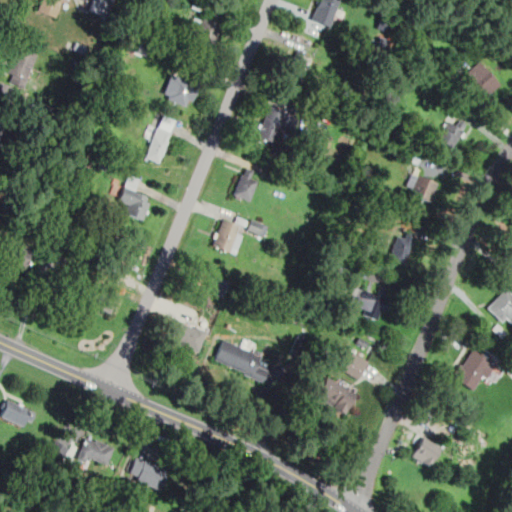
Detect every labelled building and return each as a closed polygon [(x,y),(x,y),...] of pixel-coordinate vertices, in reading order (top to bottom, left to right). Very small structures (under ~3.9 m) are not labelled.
[(57,18),(64,0),(38,0),(35,9),(57,18)] [(90,0),(87,9),(105,16),(111,0),(90,0)] [(328,25),(340,0),(318,0),(311,17),(328,25)] [(210,49),(220,23),(195,13),(185,39),(210,49)] [(381,38),(379,48),(394,50),(395,41),(381,38)] [(36,56),(18,45),(4,70),(22,80),(36,56)] [(311,55),(296,48),(282,77),(298,84),(311,55)] [(470,95),(478,88),(484,96),(500,83),(481,60),(457,79),(470,95)] [(199,84),(175,73),(164,96),(188,107),(199,84)] [(277,142),(288,111),(268,104),(257,135),(277,142)] [(144,157),(160,163),(175,118),(159,113),(144,157)] [(447,121),(436,137),(451,146),(462,130),(460,129),(464,123),(458,119),(454,125),(447,121)] [(232,193),(248,200),(260,174),(244,166),(232,193)] [(123,212),(142,219),(151,196),(133,188),(137,177),(127,173),(118,198),(127,202),(123,212)] [(417,174),(410,192),(429,200),(436,182),(417,174)] [(268,225),(251,218),(247,229),(264,236),(268,225)] [(212,244),(228,250),(238,226),(222,219),(212,244)] [(397,235),(388,257),(402,263),(413,234),(406,231),(404,238),(397,235)] [(2,261),(22,271),(32,251),(12,241),(2,261)] [(511,247),(503,255),(511,264),(511,247)] [(333,258),(330,266),(343,272),(346,263),(333,258)] [(50,268),(42,285),(65,295),(72,279),(50,268)] [(211,274),(204,290),(223,297),(229,281),(211,274)] [(118,292),(95,283),(87,303),(110,313),(118,292)] [(361,288),(355,304),(364,308),(362,313),(375,319),(380,308),(386,311),(391,300),(383,297),(386,291),(379,288),(376,294),(361,288)] [(487,307),(500,320),(505,316),(509,321),(511,317),(511,295),(505,288),(487,307)] [(197,352),(207,331),(178,318),(168,339),(197,352)] [(213,359),(262,381),(268,369),(257,365),(262,353),(223,336),(213,359)] [(471,349),(454,377),(471,389),(489,360),(471,349)] [(353,352),(343,369),(357,377),(367,361),(353,352)] [(327,376),(315,395),(344,412),(355,393),(327,376)] [(35,409),(5,397),(0,408),(0,416),(27,428),(35,409)] [(77,457),(103,465),(109,443),(84,435),(77,457)] [(423,436),(411,455),(428,466),(440,447),(423,436)] [(61,459),(68,448),(54,438),(47,449),(61,459)] [(126,475),(156,489),(166,468),(136,454),(126,475)]
